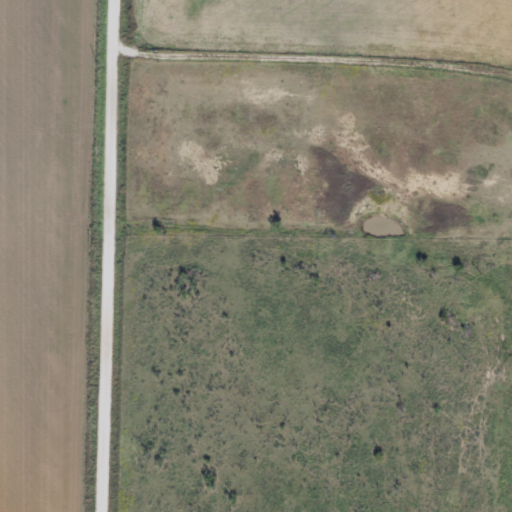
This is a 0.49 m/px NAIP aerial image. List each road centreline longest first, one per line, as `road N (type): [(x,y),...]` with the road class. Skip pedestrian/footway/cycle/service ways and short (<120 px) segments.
road 1 (residential): [(107,511),(117,0)]
road 2 (residential): [(511,95),(116,55)]
